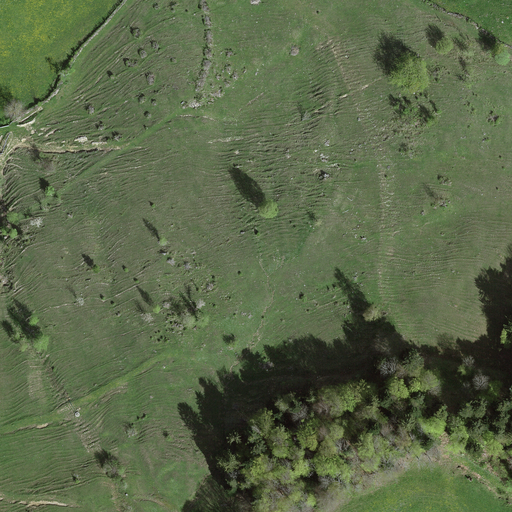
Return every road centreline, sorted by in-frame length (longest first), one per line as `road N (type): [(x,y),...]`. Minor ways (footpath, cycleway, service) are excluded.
road 1 (track): [(0,429),(80,405),(170,356),(240,378),(348,369)]
road 2 (track): [(0,160),(59,98),(130,0)]
